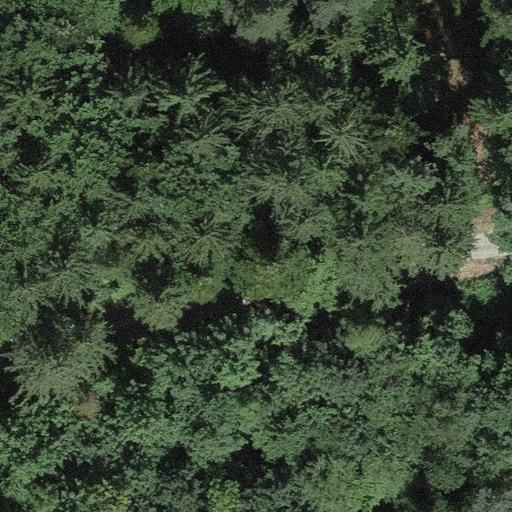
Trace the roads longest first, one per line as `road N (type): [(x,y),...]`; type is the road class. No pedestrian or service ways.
road 1 (track): [(0,389),(244,290),(511,235)]
road 2 (track): [(0,445),(236,425),(313,449),(396,511)]
road 3 (track): [(215,0),(244,290)]
